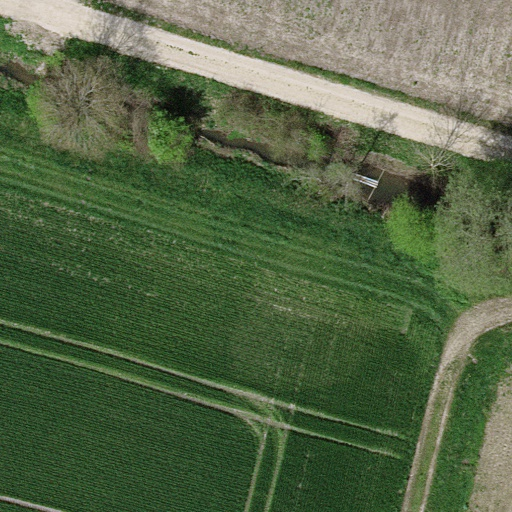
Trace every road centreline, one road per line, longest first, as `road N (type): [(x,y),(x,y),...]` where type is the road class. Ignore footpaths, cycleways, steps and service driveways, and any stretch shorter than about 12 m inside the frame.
road 1 (track): [(511,303),(0,144)]
road 2 (track): [(0,0),(511,157)]
road 3 (track): [(477,292),(409,511)]
